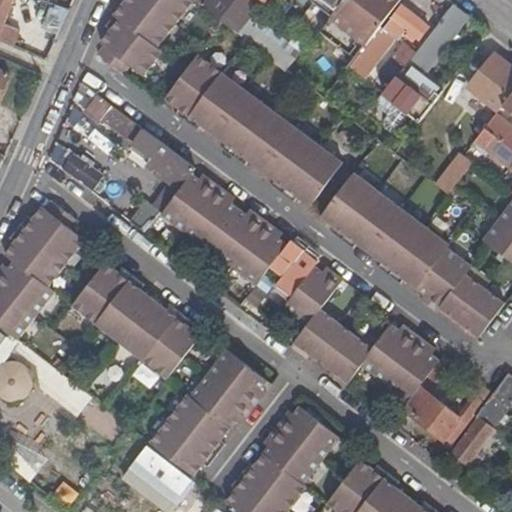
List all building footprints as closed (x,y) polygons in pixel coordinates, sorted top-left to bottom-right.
[(14,0),(0,0),(0,39),(11,44),(18,29),(5,23),(14,0)] [(197,2),(193,0),(121,0),(126,4),(108,28),(113,32),(104,44),(108,47),(101,56),(127,76),(134,67),(147,77),(165,54),(160,50),(197,2)] [(248,22),(252,16),(263,2),(260,0),(210,0),(209,0),(193,0),(197,2),(288,72),(297,60),(248,22)] [(367,46),(401,0),(344,0),(331,17),(367,46)] [(44,28),(60,34),(70,11),(55,4),(44,28)] [(470,16),(454,4),(416,54),(412,59),(428,71),(470,16)] [(408,30),(414,35),(420,39),(428,27),(401,6),(385,29),(400,41),(404,35),(408,30)] [(248,22),(297,60),(302,53),(283,39),(252,16),(248,22)] [(293,25),(283,39),(302,53),(313,40),(293,25)] [(21,30),(18,29),(11,44),(15,46),(21,30)] [(408,30),(404,35),(410,39),(414,35),(408,30)] [(381,70),(395,81),(398,77),(402,73),(412,59),(416,54),(402,43),(381,70)] [(469,88),(500,112),(504,106),(511,95),(511,68),(495,54),(469,88)] [(345,168),(202,58),(170,100),(182,110),(178,115),(201,132),(205,127),(229,145),(226,151),(248,168),(252,163),(278,182),(274,188),(297,205),(301,200),(313,210),(345,168)] [(362,65),(356,60),(349,68),(356,73),(362,65)] [(0,98),(10,74),(0,69),(0,98)] [(433,96),(402,73),(398,77),(430,100),(433,96)] [(430,100),(398,77),(395,81),(388,90),(385,95),(420,122),(441,96),(436,92),(433,96),(430,100)] [(148,166),(181,191),(192,174),(196,169),(83,83),(75,100),(87,108),(84,112),(100,124),(103,120),(121,134),(115,143),(127,152),(133,143),(153,159),(148,166)] [(511,125),(497,115),(486,128),(511,147),(511,125)] [(511,147),(486,128),(478,139),(511,165),(511,147)] [(56,151),(49,161),(57,167),(64,157),(56,151)] [(455,197),(474,162),(458,152),(438,187),(455,197)] [(231,195),(208,178),(204,183),(199,179),(192,174),(181,191),(163,213),(162,213),(161,215),(210,251),(241,211),(233,205),(227,200),(231,195)] [(208,178),(203,174),(199,179),(204,183),(208,178)] [(451,248),(357,177),(324,220),(337,229),(333,234),(355,251),(359,246),(383,265),(380,270),(403,288),(407,282),(426,297),(431,301),(428,305),(427,306),(439,315),(440,314),(443,310),(481,339),(507,305),(468,276),(473,270),(449,252),(451,248)] [(237,200),(231,195),(227,200),(233,205),(237,200)] [(0,324),(19,340),(56,292),(50,287),(86,240),(73,230),(79,221),(54,201),(47,210),(43,207),(33,220),(29,216),(11,239),(16,242),(6,255),(17,262),(11,270),(9,273),(8,275),(2,271),(0,273),(0,324)] [(129,223),(145,235),(161,215),(162,213),(146,201),(129,223)] [(511,206),(485,242),(511,261),(511,206)] [(256,214),(251,210),(247,216),(252,219),(256,214)] [(279,232),(256,214),(252,219),(247,216),(241,211),(210,251),(257,286),(265,276),(271,268),(274,265),(288,247),(280,241),(275,237),(279,232)] [(284,235),(279,232),(275,237),(280,241),(284,235)] [(280,285),(293,296),(302,285),(319,262),(292,242),(288,247),(274,265),(283,273),(294,258),(298,261),(280,285)] [(146,284),(124,267),(120,272),(107,262),(74,305),(168,379),(202,335),(189,325),(193,320),(171,303),(167,308),(142,289),(146,284)] [(11,270),(6,266),(2,271),(8,275),(9,273),(11,270)] [(324,274),(316,268),(284,308),(308,326),(294,344),(310,355),(315,358),(341,325),(322,311),(344,281),(333,273),(329,278),(324,274)] [(333,273),(328,269),(324,274),(329,278),(333,273)] [(275,283),(265,276),(257,286),(247,298),(257,306),(275,283)] [(443,310),(440,314),(478,343),(481,339),(443,310)] [(362,367),(409,403),(417,392),(427,380),(440,362),(433,357),(428,353),(432,348),(409,331),(405,336),(400,332),(392,326),(373,350),(355,336),(328,369),(332,373),(348,385),(362,367)] [(409,331),(404,327),(400,332),(405,336),(409,331)] [(310,355),(294,344),(292,348),(308,359),(310,355)] [(437,352),(432,348),(428,353),(433,357),(437,352)] [(152,442),(195,475),(204,462),(209,466),(227,443),(222,440),(237,420),(241,415),(245,419),(263,396),(258,393),(262,387),(268,380),(228,349),(192,396),(189,394),(152,442)] [(441,391),(458,368),(444,357),(440,362),(427,380),(441,391)] [(28,399),(32,395),(35,389),(35,382),(34,376),(31,371),(26,366),(19,364),(12,364),(6,366),(0,370),(0,396),(4,400),(9,403),(16,404),(22,403),(28,399)] [(348,385),(332,373),(329,376),(345,389),(348,385)] [(468,465),(476,454),(495,430),(491,428),(497,420),(500,422),(511,406),(511,377),(508,374),(493,394),(476,416),(479,419),(453,454),(468,465)] [(267,391),(262,387),(258,393),(263,396),(267,391)] [(428,400),(415,418),(453,447),(476,416),(493,394),(484,387),(460,418),(444,405),(440,409),(428,400)] [(415,418),(428,400),(417,392),(409,403),(404,409),(415,418)] [(237,488),(228,500),(242,511),(286,511),(308,486),(305,483),(341,436),(301,405),(295,413),(290,419),(286,415),(269,437),(274,441),(270,446),(255,465),(250,461),(233,484),(237,488)] [(295,413),(290,409),(286,415),(290,419),(295,413)] [(245,419),(241,415),(237,420),(241,424),(245,419)] [(491,428),(495,430),(500,422),(497,420),(491,428)] [(274,441),(269,437),(265,442),(270,446),(274,441)] [(9,465),(34,482),(48,462),(22,444),(9,465)] [(482,459),(476,454),(468,465),(474,470),(482,459)] [(328,502),(341,511),(439,511),(424,500),(421,505),(396,487),(400,481),(378,464),(374,469),(361,459),(328,502)] [(38,488),(75,505),(82,489),(45,472),(38,488)]
